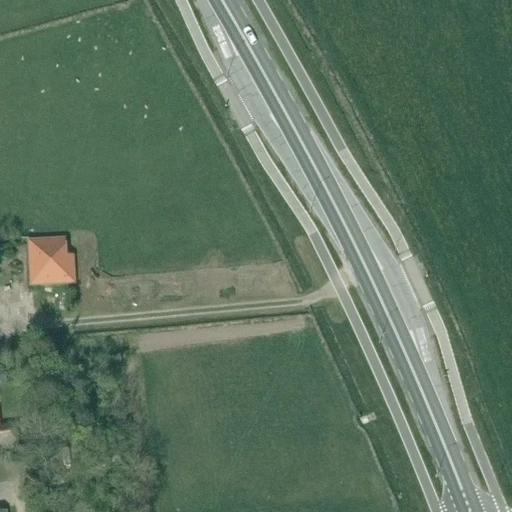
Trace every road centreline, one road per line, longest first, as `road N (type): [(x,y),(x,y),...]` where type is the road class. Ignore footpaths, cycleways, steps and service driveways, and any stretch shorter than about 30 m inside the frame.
road 1 (secondary): [(470,511),(367,275),(220,0)]
road 2 (track): [(32,318),(308,296),(367,275)]
